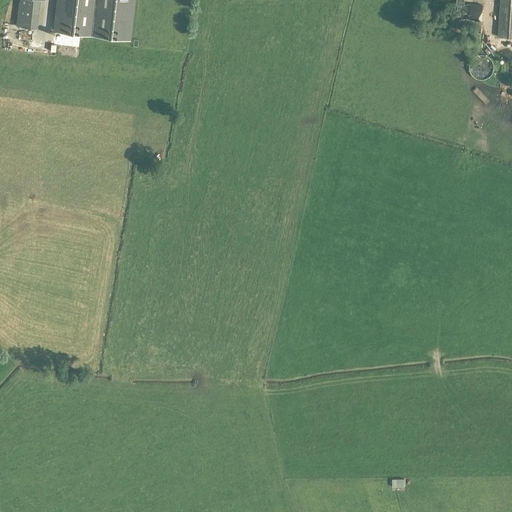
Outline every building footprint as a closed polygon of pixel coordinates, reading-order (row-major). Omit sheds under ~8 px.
[(41,0),(21,0),(18,26),(38,28),(41,0)] [(130,38),(133,0),(56,0),(53,29),(130,38)] [(511,37),(511,0),(499,0),(498,37),(511,37)] [(482,5),(464,4),(457,4),(456,25),(481,26),(482,5)] [(436,23),(435,32),(448,33),(448,23),(436,23)] [(468,50),(480,51),(481,34),(469,33),(468,50)] [(396,476),(396,485),(406,484),(406,475),(396,476)]
